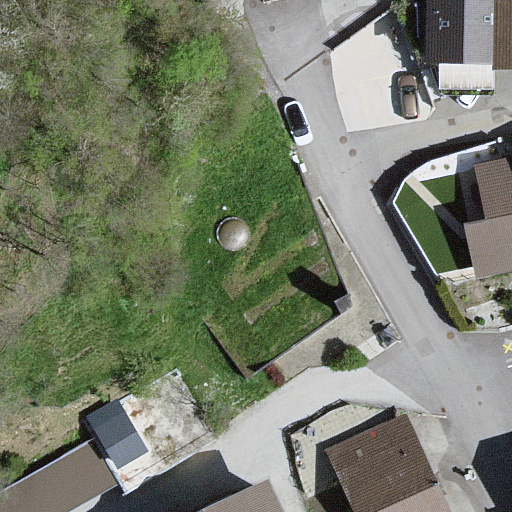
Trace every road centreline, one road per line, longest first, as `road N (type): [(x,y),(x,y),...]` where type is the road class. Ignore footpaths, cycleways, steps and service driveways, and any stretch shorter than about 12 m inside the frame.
road 1 (residential): [(335,197),(391,148),(511,127)]
road 2 (residential): [(425,364),(335,197)]
road 3 (residential): [(335,197),(271,38)]
road 4 (residential): [(496,511),(425,364)]
